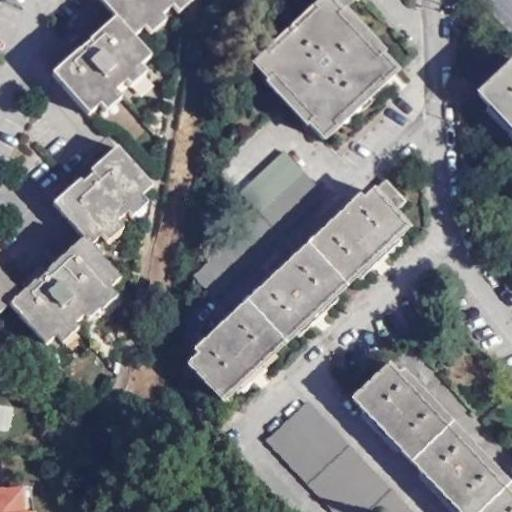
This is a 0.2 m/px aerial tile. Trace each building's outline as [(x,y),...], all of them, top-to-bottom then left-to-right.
[(101,0),(116,17),(89,41),(86,37),(79,43),(74,47),(78,52),(52,76),(87,114),(151,56),(134,36),(175,0),(101,0)] [(341,13),(327,0),(321,0),(252,63),(287,101),(322,140),(359,106),(395,73),(341,13)] [(327,0),(341,13),(354,0),(327,0)] [(511,65),(479,94),(511,129),(511,65)] [(0,307),(5,304),(41,344),(68,320),(71,322),(116,281),(85,246),(149,187),(115,147),(88,172),(83,166),(78,172),(72,177),(76,183),(50,205),(80,239),(43,272),(39,269),(33,274),(28,278),(31,282),(17,295),(0,276),(0,307)] [(320,193),(283,153),(239,194),(258,214),(192,276),(210,297),(320,193)] [(373,196),(390,214),(404,201),(386,183),(373,196)] [(405,230),(390,214),(373,196),(187,366),(221,404),(252,375),(315,315),(374,259),(405,230)] [(419,403),(386,369),(352,402),(455,511),(511,511),(511,501),(477,465),(419,403)] [(368,511),(369,511),(407,511),(305,404),(267,441),(333,511),(368,511)] [(22,491),(0,492),(0,511),(31,511),(31,502),(23,502),(22,491)]
